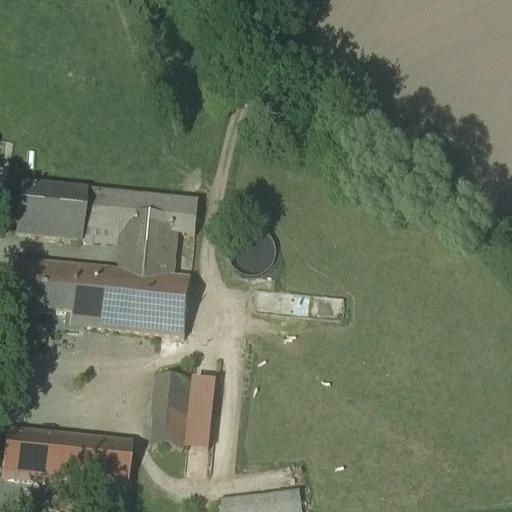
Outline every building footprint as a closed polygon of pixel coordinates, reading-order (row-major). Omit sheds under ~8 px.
[(86,193),(21,186),(15,239),(80,246),(82,228),(86,193)] [(168,237),(195,239),(198,205),(86,193),(82,228),(122,233),(123,231),(168,235),(168,237)] [(168,235),(123,231),(122,233),(118,275),(13,264),(7,312),(65,318),(64,319),(78,321),(76,332),(185,343),(191,283),(164,280),(168,237),(168,235)] [(241,277),(247,279),(252,281),(258,280),(264,279),(269,275),(273,271),(276,266),(277,260),(277,254),(275,248),(272,244),(267,240),(262,237),(256,236),(250,236),(245,238),(240,241),(236,245),(233,251),(232,256),(232,262),(234,268),(237,273),(241,277)] [(189,386),(157,383),(150,451),(182,454),(189,386)] [(131,448),(6,435),(1,483),(125,496),(126,496),(131,448)] [(123,511),(125,496),(1,483),(0,489),(0,507),(47,511),(123,511)] [(219,507),(219,511),(304,511),(298,497),(219,507)]
